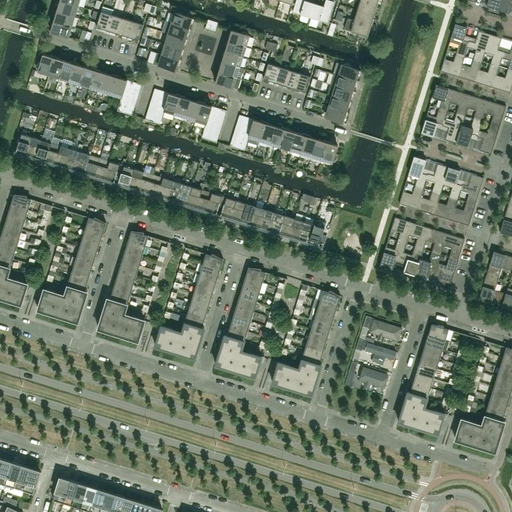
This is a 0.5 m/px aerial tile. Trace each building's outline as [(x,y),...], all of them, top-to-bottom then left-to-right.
[(75,16),(78,6),(60,0),(58,0),(58,4),(59,5),(57,10),(56,9),(56,10),(75,16)] [(310,17),(314,3),(305,0),(296,0),(293,11),(310,17)] [(327,22),(334,1),(329,0),(325,0),(324,6),(314,3),(310,17),(327,22)] [(374,15),(377,5),(361,0),(360,0),(357,10),(374,15)] [(498,9),(500,0),(487,0),(486,6),(498,9)] [(511,4),(511,0),(500,0),(498,9),(509,13),(511,5),(511,4)] [(72,26),(75,16),(56,10),(54,14),(56,15),(54,20),(53,20),(52,20),(72,26)] [(371,25),(374,15),(357,10),(354,20),(371,25)] [(107,31),(112,14),(101,11),(96,27),(103,29),(102,30),(107,31)] [(191,23),(192,23),(194,18),(192,17),(186,16),(183,15),(180,11),(176,12),(175,12),(171,23),(190,29),(191,28),(189,28),(191,23)] [(117,33),(122,18),(112,14),(107,31),(111,33),(112,31),(117,33)] [(127,38),(133,21),(122,18),(117,33),(123,35),(123,36),(127,38)] [(371,25),(354,20),(348,18),(344,29),(367,36),(371,25)] [(218,23),(218,22),(208,19),(207,23),(205,28),(215,31),(216,28),(218,23)] [(68,37),(72,26),(52,20),(51,25),(53,25),(51,30),(50,30),(49,31),(68,37)] [(139,40),(143,24),(133,21),(127,38),(132,39),(132,38),(139,40)] [(189,33),(190,29),(171,23),(168,33),(187,39),(187,38),(186,38),(188,33),(189,33)] [(467,47),(470,37),(465,35),(467,27),(455,23),(450,41),(459,44),(456,53),(465,55),(468,47),(467,47)] [(246,46),(249,35),(248,35),(245,31),(241,32),(230,29),(230,30),(229,34),(230,35),(229,40),(227,40),(246,46)] [(485,52),(490,34),(479,30),(476,39),(470,37),(467,47),(468,47),(476,49),(473,58),(482,61),(485,52)] [(186,44),(187,39),(168,33),(165,44),(184,49),(183,48),(184,43),(186,44)] [(502,57),(505,48),(499,46),(502,38),(490,34),(485,52),(493,55),(490,63),(499,66),(502,58),(502,57)] [(243,56),(246,46),(227,40),(226,45),(227,45),(225,50),(224,50),(243,56)] [(183,54),(184,49),(165,44),(161,54),(181,60),(181,59),(179,59),(181,53),(183,54)] [(511,70),(511,44),(510,49),(505,48),(502,57),(502,58),(510,60),(508,69),(511,70)] [(240,67),(243,56),(224,50),(222,55),(224,55),(222,61),(221,60),(220,61),(240,67)] [(181,60),(161,54),(157,52),(153,63),(177,71),(178,69),(176,69),(178,64),(179,64),(181,60)] [(49,75),(55,55),(50,54),(50,55),(44,53),(41,62),(39,62),(36,65),(37,69),(38,70),(38,71),(49,75)] [(458,76),(462,64),(465,55),(456,53),(453,61),(444,59),(441,71),(458,76)] [(58,81),(65,60),(59,58),(59,57),(55,55),(49,75),(57,77),(56,80),(58,81)] [(475,82),(479,69),(482,61),(473,58),(471,67),(462,64),(458,76),(475,82)] [(70,81),(76,62),(71,60),(71,62),(65,60),(58,81),(60,82),(61,79),(70,81)] [(244,68),(240,67),(220,61),(219,65),(221,66),(219,71),(217,70),(217,71),(241,79),(244,68)] [(79,87),(85,66),(80,65),(80,63),(76,62),(70,81),(78,84),(77,87),(79,87)] [(274,83),(279,66),(268,63),(263,79),(270,80),(269,82),(274,83)] [(359,75),(361,70),(351,67),(348,63),(343,64),(342,64),(338,75),(357,81),(358,80),(356,80),(358,74),(359,75)] [(492,87),(496,75),(497,75),(499,66),(490,63),(488,72),(479,69),(475,82),(492,87)] [(90,87),(96,68),(92,67),(91,68),(85,66),(79,87),(81,88),(82,85),(90,87)] [(284,85),(289,69),(279,66),(274,83),(278,85),(279,83),(284,85)] [(99,94),(106,73),(100,71),(101,70),(96,68),(90,87),(98,90),(97,93),(99,94)] [(294,90),(300,73),(289,69),(284,85),(290,87),(290,88),(294,90)] [(510,92),(511,86),(511,70),(508,69),(505,77),(497,75),(496,75),(492,87),(510,92)] [(238,89),(241,79),(217,71),(216,76),(217,76),(216,81),(214,81),(214,82),(238,89)] [(111,94),(117,75),(112,73),(112,75),(106,73),(99,94),(102,95),(103,91),(111,94)] [(306,92),(311,76),(300,73),(294,90),(299,91),(299,90),(306,92)] [(355,85),(356,85),(357,81),(338,75),(333,73),(330,84),(335,85),(354,91),(354,90),(353,90),(355,85)] [(125,86),(127,79),(121,77),(121,76),(117,75),(111,94),(121,97),(122,97),(123,92),(125,86)] [(256,91),(259,84),(254,83),(254,84),(250,82),(249,86),(253,88),(252,90),(256,91)] [(354,91),(335,85),(330,84),(327,94),(332,95),(351,101),(350,100),(351,95),(353,96),(354,91)] [(450,102),(454,90),(436,84),(432,97),(441,99),(439,108),(448,111),(450,102)] [(467,107),(471,95),(454,90),(450,102),(459,105),(456,113),(465,116),(468,108),(467,107)] [(175,114),(181,94),(176,93),(176,95),(169,93),(167,99),(165,105),(164,110),(175,114)] [(184,120),(191,99),(185,97),(185,96),(181,94),(175,114),(183,116),(182,120),(184,120)] [(350,106),(351,101),(332,95),(329,106),(348,112),(348,111),(347,111),(348,105),(350,106)] [(484,113),(488,100),(471,95),(467,107),(468,108),(476,110),(473,119),(482,122),(485,113),(484,113)] [(195,120),(201,101),(197,100),(196,101),(191,99),(184,120),(186,121),(187,118),(195,120)] [(499,127),(506,106),(488,100),(484,113),(485,113),(493,115),(490,124),(499,127)] [(210,113),(212,106),(205,104),(206,102),(201,101),(195,120),(206,123),(206,124),(208,119),(210,113)] [(346,116),(348,112),(329,106),(325,117),(344,122),(345,121),(343,121),(345,116),(346,116)] [(442,129),(445,119),(448,111),(439,108),(436,117),(427,114),(421,132),(433,136),(436,127),(442,129)] [(456,143),(462,125),(465,116),(456,113),(453,122),(445,119),(442,129),(447,131),(445,139),(456,143)] [(259,140),(265,121),(261,119),(260,121),(254,119),(252,126),(250,132),(249,137),(248,138),(248,139),(247,141),(258,145),(258,143),(259,140)] [(476,140),(479,130),(482,122),(473,119),(471,127),(462,125),(456,143),(468,146),(470,138),(476,140)] [(266,146),(269,147),(275,125),(269,124),(270,122),(265,121),(259,140),(258,143),(266,146)] [(491,154),(499,127),(490,124),(488,133),(479,130),(476,140),(482,142),(479,150),(491,154)] [(280,147),(286,127),(282,126),(281,127),(275,125),(269,147),(271,147),(272,144),(277,146),(280,147)] [(289,153),(296,132),(290,130),(290,129),(286,127),(280,147),(288,149),(287,152),(289,153)] [(26,155),(32,136),(33,133),(30,132),(29,135),(23,133),(22,133),(15,153),(16,153),(17,152),(26,155)] [(301,153),(307,134),(302,132),(302,134),(296,132),(289,153),(292,154),(293,150),(299,152),(301,153)] [(310,159),(316,138),(311,137),(311,135),(307,134),(301,153),(309,155),(308,159),(309,159),(310,159)] [(36,158),(42,139),(43,136),(39,135),(39,138),(32,136),(26,155),(36,158)] [(46,161),(52,142),(53,139),(49,138),(48,141),(42,139),(36,158),(43,160),(46,161)] [(321,159),(327,140),(323,139),(322,140),(316,138),(310,159),(312,160),(313,157),(321,159)] [(335,153),(338,145),(331,143),(332,141),(327,140),(321,159),(332,163),(333,161),(334,162),(337,159),(336,154),(335,153)] [(55,164),(61,145),(62,142),(59,141),(58,144),(52,142),(46,161),(55,164)] [(71,148),(72,145),(69,144),(68,147),(61,145),(55,164),(65,167),(71,148)] [(75,170),(81,151),(82,148),(78,147),(77,150),(71,148),(65,167),(66,168),(75,170)] [(85,173),(91,155),(91,151),(88,150),(87,154),(81,151),(75,170),(77,171),(85,173)] [(94,176),(100,158),(101,155),(98,154),(97,157),(91,155),(85,173),(87,174),(94,176)] [(426,179),(429,169),(424,168),(426,159),(414,156),(408,174),(417,177),(415,185),(424,188),(426,179)] [(104,179),(110,161),(111,158),(108,157),(107,160),(100,158),(94,176),(97,177),(104,179)] [(121,175),(124,165),(125,162),(122,161),(121,164),(110,161),(104,179),(113,182),(113,183),(113,184),(117,173),(121,175)] [(443,185),(449,167),(437,163),(435,171),(429,169),(426,179),(435,182),(432,191),(441,193),(444,185),(443,185)] [(128,187),(134,168),(135,165),(134,165),(132,164),(131,167),(124,165),(121,175),(117,173),(113,184),(114,184),(114,183),(118,184),(118,185),(119,184),(128,187)] [(138,190),(144,171),(145,168),(142,167),(141,170),(134,168),(128,187),(137,190),(138,190)] [(460,190),(464,180),(458,178),(460,170),(449,167),(443,185),(444,185),(452,187),(449,196),(458,199),(461,190),(460,190)] [(148,193),(154,174),(155,171),(151,170),(150,173),(144,171),(138,190),(147,193),(148,193)] [(158,196),(163,177),(164,174),(161,173),(160,176),(154,174),(148,193),(157,196),(158,196)] [(475,204),(484,177),(472,174),(469,182),(464,180),(460,190),(461,190),(469,193),(466,201),(475,204)] [(167,199),(173,180),(174,177),(171,176),(170,179),(163,177),(158,196),(167,199)] [(177,202),(183,183),(184,180),(183,180),(184,177),(182,177),(181,179),(180,182),(173,180),(167,199),(177,202)] [(187,205),(193,186),(194,183),(193,183),(195,179),(193,178),(192,183),(190,182),(189,185),(183,183),(177,202),(187,205)] [(197,208),(202,189),(204,184),(201,183),(199,188),(193,186),(187,205),(197,208)] [(259,192),(260,185),(251,184),(249,201),(256,202),(258,192),(259,192)] [(417,209),(421,197),(424,188),(415,185),(412,194),(403,191),(399,203),(400,204),(417,209)] [(206,211),(212,192),(213,189),(210,188),(209,191),(202,189),(197,208),(206,211)] [(434,214),(438,202),(441,193),(432,191),(429,199),(421,197),(417,209),(434,214)] [(224,206),(227,197),(228,194),(224,193),(223,196),(212,192),(206,211),(216,214),(215,215),(216,215),(219,205),(224,206)] [(28,209),(31,199),(26,197),(26,195),(21,195),(20,195),(14,194),(11,204),(28,209)] [(236,200),(237,197),(234,196),(233,199),(227,197),(224,206),(219,205),(216,215),(216,216),(216,214),(220,216),(220,217),(221,217),(221,216),(230,219),(236,200)] [(451,220),(455,207),(458,199),(449,196),(447,205),(438,202),(434,214),(451,220)] [(243,202),(236,200),(230,219),(240,222),(246,203),(247,200),(244,199),(243,202)] [(469,225),(475,204),(466,201),(464,210),(455,207),(451,220),(469,225)] [(49,215),(50,211),(52,205),(41,202),(39,209),(45,210),(44,214),(49,215)] [(250,225),(256,206),(257,203),(254,202),(253,205),(246,203),(240,222),(248,224),(250,225)] [(25,219),(28,209),(11,204),(8,213),(25,219)] [(260,228),(266,209),(267,206),(265,205),(263,205),(262,208),(256,206),(250,225),(258,227),(260,228)] [(269,231),(275,212),(276,209),(275,208),(273,208),(272,211),(266,209),(260,228),(268,230),(269,231)] [(511,209),(507,208),(500,232),(511,235),(511,209)] [(279,234),(285,215),(286,212),(285,212),(283,211),(282,214),(275,212),(269,231),(278,234),(279,234)] [(22,228),(25,219),(8,213),(5,223),(22,228)] [(289,237),(295,218),(296,215),(292,214),(292,217),(285,215),(279,234),(288,237),(289,237)] [(299,240),(305,221),(306,215),(303,214),(301,220),(295,218),(289,237),(299,240)] [(103,232),(106,222),(100,220),(96,217),(95,217),(95,219),(89,217),(86,227),(103,232)] [(409,235),(413,222),(395,217),(391,229),(400,232),(397,241),(406,243),(409,235)] [(308,243),(314,224),(315,221),(312,220),(311,223),(305,221),(299,240),(308,243)] [(426,240),(430,228),(413,222),(409,235),(417,237),(415,246),(424,249),(426,240)] [(19,238),(22,228),(5,223),(2,233),(19,238)] [(318,247),(324,227),(314,224),(308,243),(318,246),(317,247),(318,247)] [(100,242),(103,232),(86,227),(83,236),(100,242)] [(443,245),(447,233),(430,228),(426,240),(435,243),(432,251),(441,254),(443,245)] [(145,245),(149,235),(143,234),(144,232),(143,232),(138,231),(138,232),(132,230),(128,240),(145,245)] [(0,242),(16,248),(19,238),(2,233),(0,240),(0,242)] [(458,259),(465,238),(447,233),(443,245),(452,248),(449,257),(458,259)] [(97,251),(100,242),(83,236),(80,246),(97,251)] [(142,255),(145,245),(128,240),(125,250),(142,255)] [(400,262),(403,252),(404,252),(406,243),(397,241),(395,249),(386,246),(380,265),(392,268),(395,260),(400,262)] [(0,253),(13,257),(16,248),(0,242),(0,253)] [(94,261),(97,251),(80,246),(77,256),(94,261)] [(415,275),(421,257),(424,249),(415,246),(412,255),(404,252),(403,252),(400,262),(406,264),(403,272),(415,275)] [(139,265),(142,255),(125,250),(122,259),(139,265)] [(435,272),(438,263),(441,254),(432,251),(429,260),(421,257),(415,275),(427,279),(429,271),(435,272)] [(511,269),(511,256),(494,251),(486,275),(498,278),(502,267),(511,269)] [(0,264),(10,268),(13,257),(0,253),(0,264)] [(220,269),(223,259),(217,257),(217,256),(213,254),(212,253),(212,255),(206,253),(203,263),(220,269)] [(91,271),(94,261),(77,256),(74,266),(91,271)] [(450,286),(458,259),(449,257),(446,265),(438,263),(435,272),(440,274),(438,282),(450,286)] [(136,274),(139,265),(122,259),(119,269),(136,274)] [(217,278),(220,269),(203,263),(200,273),(217,278)] [(28,284),(7,277),(10,268),(0,264),(0,297),(21,304),(28,284)] [(88,281),(91,271),(74,266),(71,275),(88,281)] [(263,282),(266,272),(260,270),(261,268),(260,268),(255,268),(249,267),(246,277),(263,282)] [(133,284),(136,274),(119,269),(116,279),(133,284)] [(214,288),(217,278),(200,273),(197,283),(214,288)] [(85,291),(88,281),(71,275),(68,285),(85,291)] [(495,290),(498,278),(486,275),(479,298),(502,306),(506,293),(495,290)] [(260,292),(263,282),(246,277),(242,287),(260,292)] [(130,294),(133,284),(116,279),(113,289),(130,294)] [(211,298),(214,288),(197,283),(194,292),(211,298)] [(78,322),(87,291),(85,291),(68,285),(65,295),(44,289),(38,309),(78,322)] [(257,302),(260,292),(242,287),(239,296),(257,302)] [(511,308),(511,288),(508,287),(506,293),(502,306),(511,308)] [(127,304),(130,294),(113,289),(110,299),(127,304)] [(337,305),(340,295),(334,293),(335,293),(330,290),(329,292),(323,290),(320,300),(337,305)] [(208,307),(211,298),(194,292),(191,302),(208,307)] [(254,311),(257,302),(239,296),(236,306),(254,311)] [(138,341),(145,320),(124,314),(127,304),(110,299),(108,298),(98,328),(138,341)] [(334,315),(337,305),(320,300),(317,310),(334,315)] [(205,317),(208,307),(191,302),(188,312),(205,317)] [(250,321),(254,311),(236,306),(233,316),(250,321)] [(331,325),(334,315),(317,310),(314,320),(331,325)] [(202,327),(205,317),(188,312),(185,322),(202,327)] [(368,327),(372,317),(366,315),(363,325),(363,326),(368,327)] [(247,331),(250,321),(233,316),(230,325),(247,331)] [(328,335),(331,325),(314,320),(311,329),(328,335)] [(155,346),(195,358),(204,328),(202,327),(185,322),(182,332),(161,325),(155,346)] [(445,339),(449,329),(443,327),(444,325),(443,325),(438,325),(431,323),(428,334),(445,339)] [(244,340),(247,331),(230,325),(227,335),(244,340)] [(325,344),(328,335),(311,329),(308,339),(325,344)] [(241,350),(244,340),(227,335),(225,334),(215,364),(255,377),(262,357),(241,350)] [(449,340),(445,339),(428,334),(425,343),(442,349),(446,350),(449,340)] [(361,350),(365,340),(359,338),(356,348),(361,350)] [(322,354),(325,344),(308,339),(305,349),(322,354)] [(439,358),(442,349),(425,343),(422,353),(439,358)] [(511,359),(511,347),(511,348),(506,347),(503,356),(511,359)] [(319,363),(322,354),(305,349),(302,358),(319,363)] [(436,368),(439,358),(422,353),(419,363),(436,368)] [(511,370),(511,359),(503,356),(500,367),(511,370)] [(312,395),(322,364),(319,363),(302,358),(299,368),(279,362),(272,382),(312,395)] [(354,373),(357,363),(358,363),(352,361),(349,371),(354,373)] [(433,378),(436,368),(419,363),(416,373),(433,378)] [(511,380),(511,370),(500,367),(497,376),(511,380)] [(383,397),(389,377),(363,370),(361,377),(349,374),(346,386),(383,397)] [(430,388),(433,378),(416,373),(413,382),(430,388)] [(511,391),(511,387),(511,380),(497,376),(494,386),(511,391)] [(427,397),(430,388),(413,382),(410,392),(427,397)] [(508,401),(511,391),(494,386),(491,396),(508,401)] [(424,407),(427,397),(410,392),(408,391),(398,421),(438,434),(445,413),(424,407)] [(505,411),(508,401),(491,396),(488,405),(505,411)] [(502,420),(505,411),(488,405),(485,415),(502,420)] [(495,452),(504,421),(502,420),(485,415),(482,425),(461,419),(455,439),(495,452)] [(0,482),(6,484),(13,462),(3,459),(0,469),(0,482)] [(15,487),(22,465),(13,462),(6,484),(15,487)] [(24,490),(31,467),(22,465),(15,487),(24,490)] [(33,493),(40,470),(31,467),(24,490),(33,493)] [(63,502),(70,480),(60,477),(53,499),(63,502)] [(72,505),(79,482),(70,480),(63,502),(72,505)] [(81,508),(88,485),(79,482),(72,505),(81,508)] [(90,511),(97,488),(88,485),(81,508),(90,511)] [(94,511),(100,511),(107,491),(97,488),(90,511),(94,511)] [(110,511),(116,494),(107,491),(100,511),(110,511)] [(120,511),(125,497),(116,494),(110,511),(120,511)] [(130,511),(134,500),(125,497),(120,511),(130,511)] [(140,511),(143,503),(134,500),(130,511),(140,511)] [(150,511),(153,505),(143,503),(140,511),(150,511)]
